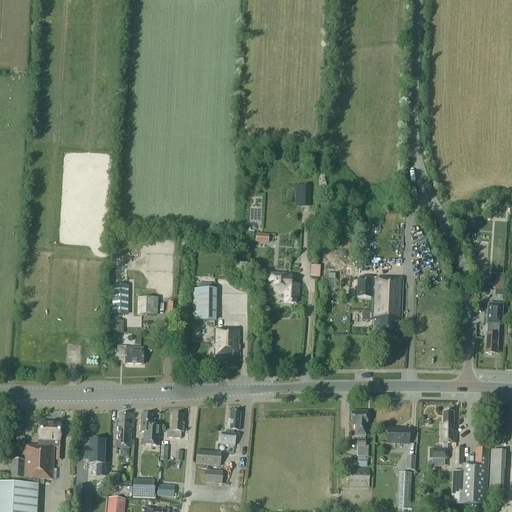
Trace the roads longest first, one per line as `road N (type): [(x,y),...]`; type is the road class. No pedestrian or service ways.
road 1 (unclassified): [(466,386),(469,285),(415,166),(422,0)]
road 2 (tertiary): [(271,388),(466,386)]
road 3 (tertiary): [(193,392),(0,393)]
road 4 (residential): [(185,511),(193,392)]
